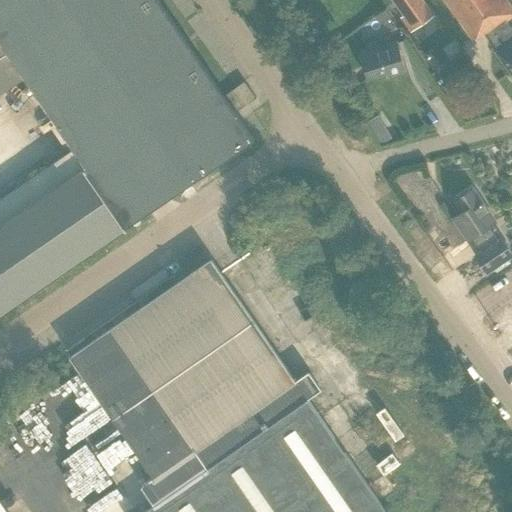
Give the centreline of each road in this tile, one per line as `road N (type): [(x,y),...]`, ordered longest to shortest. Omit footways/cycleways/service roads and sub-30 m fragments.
road 1 (unclassified): [(0,349),(313,135)]
road 2 (unclassified): [(511,412),(344,179)]
road 3 (unclassified): [(511,122),(370,158),(344,179)]
road 4 (unclassified): [(313,135),(212,0)]
